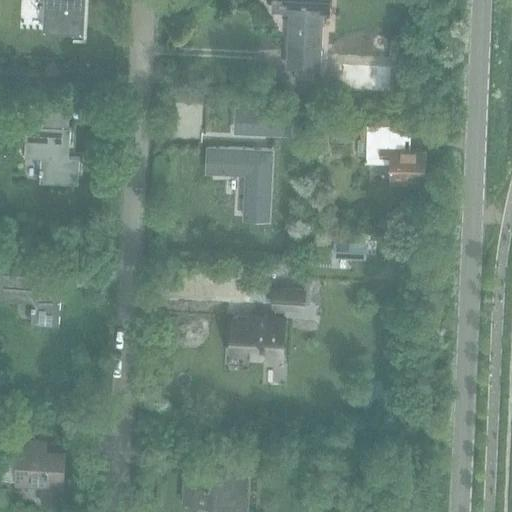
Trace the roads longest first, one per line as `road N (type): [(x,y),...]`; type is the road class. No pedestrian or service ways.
road 1 (residential): [(115,511),(142,0)]
road 2 (secondary): [(459,511),(482,0)]
